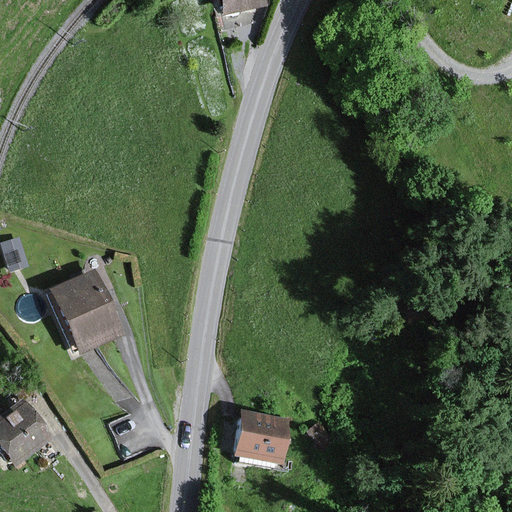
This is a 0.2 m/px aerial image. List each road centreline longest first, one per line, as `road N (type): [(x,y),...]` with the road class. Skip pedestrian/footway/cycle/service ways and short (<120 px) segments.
road 1 (tertiary): [(180,511),(207,308),(232,195),(263,89),(301,0)]
road 2 (track): [(398,511),(468,393),(511,345)]
road 3 (track): [(398,0),(442,62),(482,76),(511,69)]
